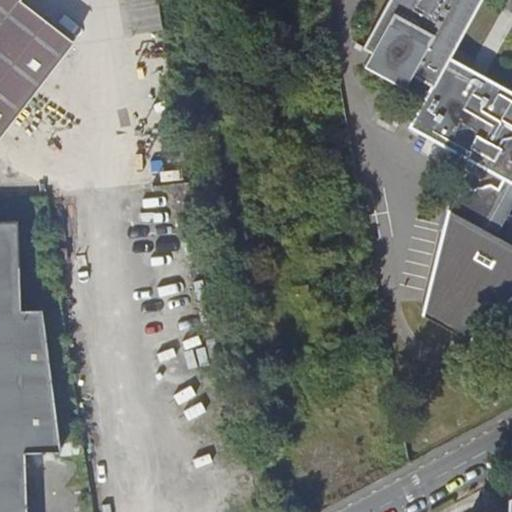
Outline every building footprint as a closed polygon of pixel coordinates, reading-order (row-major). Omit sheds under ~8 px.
[(0,0),(0,129),(73,36),(27,0),(0,0)] [(431,83),(446,58),(478,0),(385,0),(362,44),(370,49),(362,62),(402,85),(410,71),(431,83)] [(477,183),(511,187),(511,92),(446,58),(431,83),(408,122),(431,135),(423,149),(437,158),(446,143),(464,154),(459,163),(473,171),(477,183)] [(511,244),(496,235),(511,206),(511,187),(477,183),(456,186),(446,205),(444,212),(422,314),(468,340),(511,293),(511,244)] [(0,219),(0,511),(27,511),(26,450),(60,449),(43,308),(20,309),(17,219),(0,219)] [(330,312),(316,314),(319,336),(333,334),(330,312)] [(348,414),(350,439),(385,436),(383,411),(348,414)]
